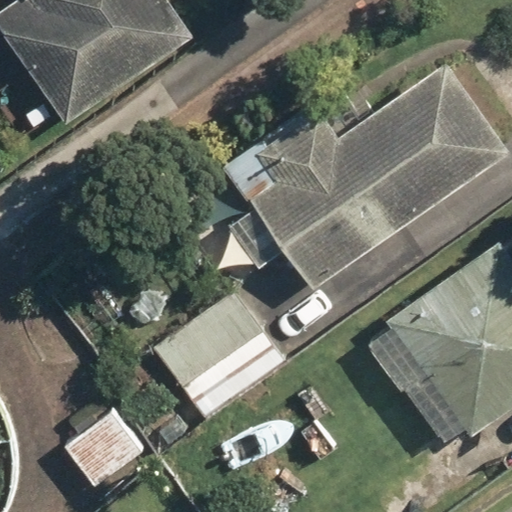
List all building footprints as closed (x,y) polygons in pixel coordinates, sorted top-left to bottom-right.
[(0,0),(0,22),(60,113),(202,19),(188,0),(0,0)] [(293,241),(317,276),(511,140),(511,120),(462,47),(357,120),(337,90),(236,159),(261,194),(221,222),(253,269),(293,241)] [(511,233),(507,226),(371,330),(446,429),(467,413),(477,427),(511,400),(511,233)] [(293,353),(245,281),(164,336),(212,408),(293,353)] [(118,396),(69,437),(101,476),(151,436),(118,396)] [(374,511),(359,491),(330,511),(374,511)]
